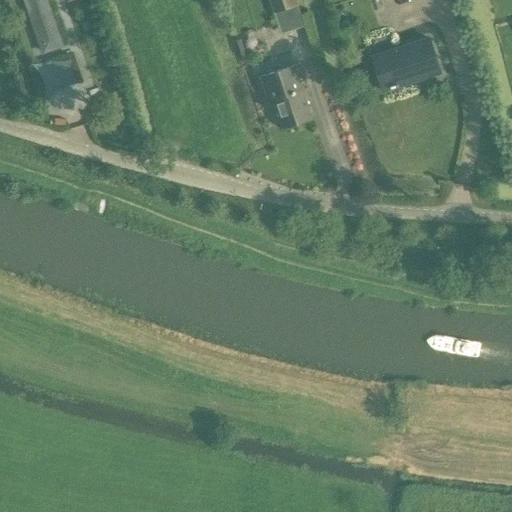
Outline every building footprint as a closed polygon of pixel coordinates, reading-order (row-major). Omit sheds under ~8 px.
[(24,0),(43,52),(61,46),(45,0),(24,0)] [(269,0),(274,13),(297,5),(295,0),(269,0)] [(275,17),(242,26),(248,48),(281,39),(275,17)] [(439,73),(428,37),(371,55),(383,91),(439,73)] [(312,119),(295,65),(260,76),(268,102),(273,101),(281,129),(312,119)]
